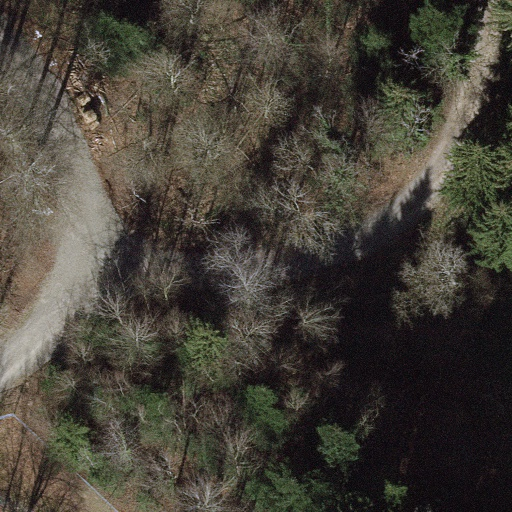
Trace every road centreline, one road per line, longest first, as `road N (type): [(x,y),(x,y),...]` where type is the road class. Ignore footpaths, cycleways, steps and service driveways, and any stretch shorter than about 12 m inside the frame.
road 1 (track): [(109,265),(307,260),(398,227),(434,180),(500,0)]
road 2 (track): [(11,398),(66,353),(87,320),(109,265),(110,222),(76,136),(0,50)]
road 3 (track): [(11,398),(223,511)]
